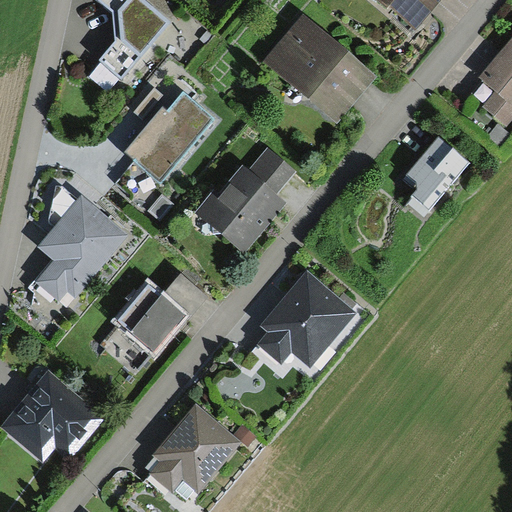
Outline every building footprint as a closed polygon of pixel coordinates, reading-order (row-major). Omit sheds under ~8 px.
[(168,21),(142,0),(98,0),(112,12),(116,40),(101,58),(103,60),(91,76),(108,89),(118,77),(121,79),(168,21)] [(380,0),(414,28),(437,0),(380,0)] [(379,76),(304,14),(262,64),(337,126),(379,76)] [(511,122),(511,39),(479,78),(493,90),(480,105),(507,128),(511,122)] [(155,88),(135,111),(144,120),(165,96),(155,88)] [(125,151),(161,182),(214,120),(182,93),(166,113),(161,109),(125,151)] [(470,164),(440,138),(410,175),(417,181),(418,190),(413,196),(430,211),(470,164)] [(195,212),(244,253),(288,200),(280,193),(299,170),(267,144),(248,166),(243,162),(216,194),(212,192),(195,212)] [(52,259),(36,279),(68,306),(129,233),(82,194),(38,247),(52,259)] [(148,210),(159,219),(171,204),(161,196),(148,210)] [(267,332),(258,344),(281,363),(292,351),(311,366),(356,312),(307,271),(261,326),(267,332)] [(182,273),(164,294),(188,315),(207,294),(182,273)] [(164,294),(150,282),(116,323),(154,355),(188,315),(164,294)] [(48,372),(2,429),(43,463),(57,446),(72,458),(105,417),(48,372)] [(160,460),(150,472),(173,491),(183,479),(198,491),(240,440),(196,404),(154,455),(160,460)]
